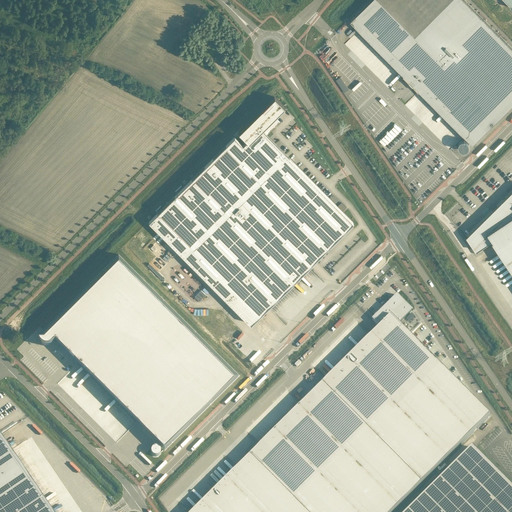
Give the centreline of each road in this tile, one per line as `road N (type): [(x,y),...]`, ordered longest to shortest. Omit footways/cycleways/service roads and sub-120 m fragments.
road 1 (unclassified): [(399,239),(137,494)]
road 2 (unclassified): [(0,316),(239,80)]
road 3 (unclassified): [(399,239),(511,405)]
road 4 (unclassified): [(10,367),(137,494)]
road 5 (unclassified): [(305,100),(399,239)]
road 6 (unclassified): [(511,127),(399,239)]
